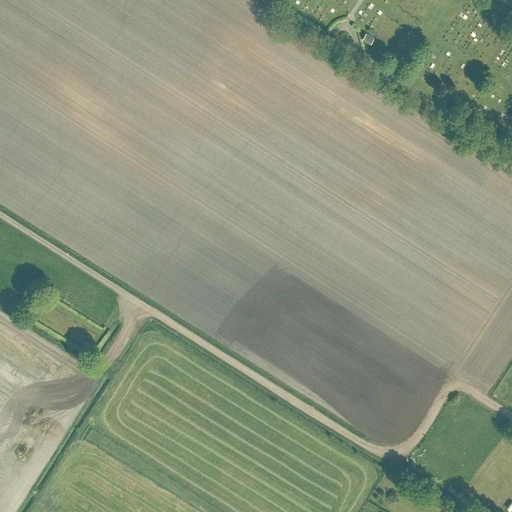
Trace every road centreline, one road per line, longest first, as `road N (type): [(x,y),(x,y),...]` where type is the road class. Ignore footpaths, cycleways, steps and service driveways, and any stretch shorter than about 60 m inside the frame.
road 1 (track): [(511,415),(456,383),(413,440),(376,450),(0,215)]
road 2 (unclassified): [(511,154),(350,51)]
